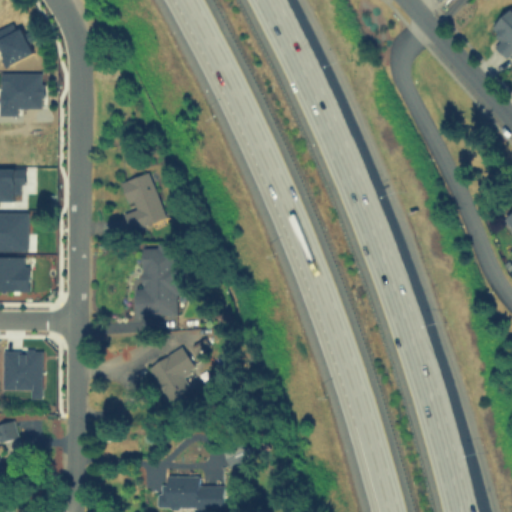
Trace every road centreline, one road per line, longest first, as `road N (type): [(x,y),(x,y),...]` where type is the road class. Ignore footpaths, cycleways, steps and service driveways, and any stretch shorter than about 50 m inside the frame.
road 1 (motorway): [(448,511),(386,297),(343,185),(254,0)]
road 2 (residential): [(58,0),(82,100),(72,511)]
road 3 (motorway): [(193,0),(304,235),(372,431)]
road 4 (residential): [(410,0),(511,118)]
